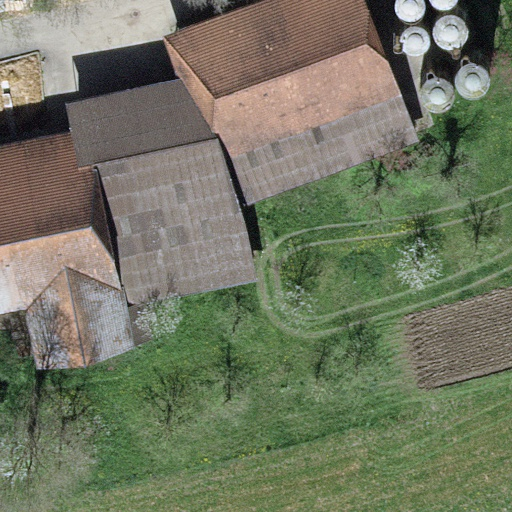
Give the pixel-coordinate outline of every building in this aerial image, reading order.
[(216,122),(226,151),(403,92),(371,0),(242,0),(160,28),(175,72),(194,129),(216,122)] [(442,0),(438,3),(434,9),(433,15),(434,21),(437,27),(442,31),(448,33),(454,33),(460,30),(465,26),(467,20),(467,13),(465,7),(461,2),(457,0),(442,0)] [(415,12),(410,13),(405,16),(402,20),(400,25),(401,31),(403,36),(407,39),(413,41),(418,41),(423,39),(427,36),(430,31),(430,25),(429,20),(426,16),(421,13),(415,12)] [(457,65),(458,71),(461,77),(467,81),(473,82),(479,82),(485,79),(489,74),(492,68),(491,62),(489,56),(485,51),(479,48),(473,47),(466,49),(461,53),(458,59),(457,65)] [(438,63),(432,64),(426,67),(423,73),(421,79),(422,85),(425,91),(430,95),(436,97),(442,97),(448,95),(453,90),(455,84),(456,78),(454,72),(450,67),(444,64),(438,63)] [(67,95),(73,124),(80,159),(97,156),(127,306),(259,275),(243,202),(420,142),(403,92),(226,151),(216,122),(194,129),(175,72),(67,95)] [(38,361),(134,342),(127,306),(97,156),(80,159),(73,124),(0,138),(0,307),(26,302),(38,361)]
